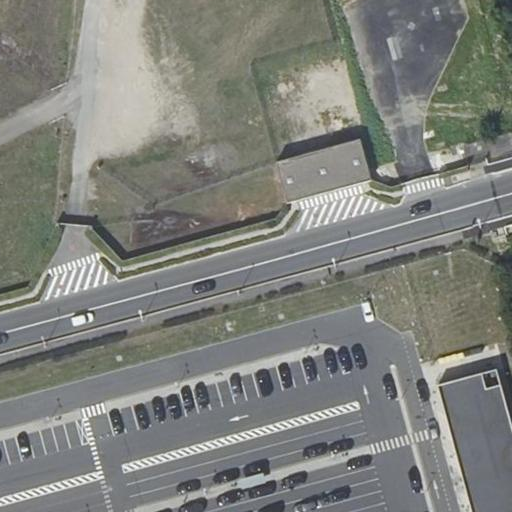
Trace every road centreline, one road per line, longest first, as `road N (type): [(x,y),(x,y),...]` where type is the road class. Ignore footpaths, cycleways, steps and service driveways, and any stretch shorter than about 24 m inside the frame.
road 1 (tertiary): [(0,333),(511,193)]
road 2 (track): [(131,0),(83,83),(75,262),(87,309)]
